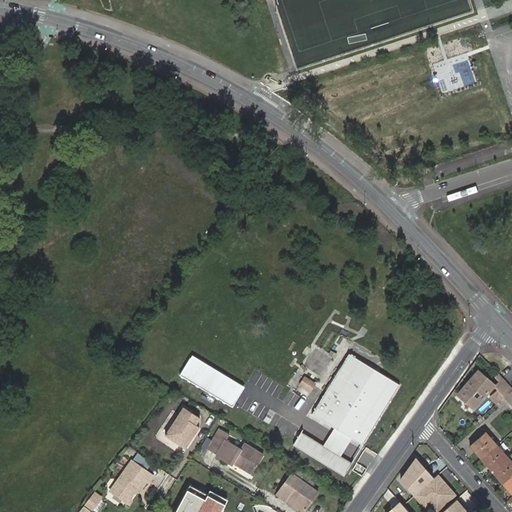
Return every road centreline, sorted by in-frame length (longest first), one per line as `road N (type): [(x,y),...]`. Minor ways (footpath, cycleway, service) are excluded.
road 1 (tertiary): [(0,6),(103,33),(209,77),(291,126),(395,213)]
road 2 (tertiary): [(395,213),(494,320)]
road 3 (tertiary): [(418,422),(494,320)]
road 4 (unclassified): [(395,213),(414,198),(511,166)]
road 5 (residential): [(500,511),(418,422)]
